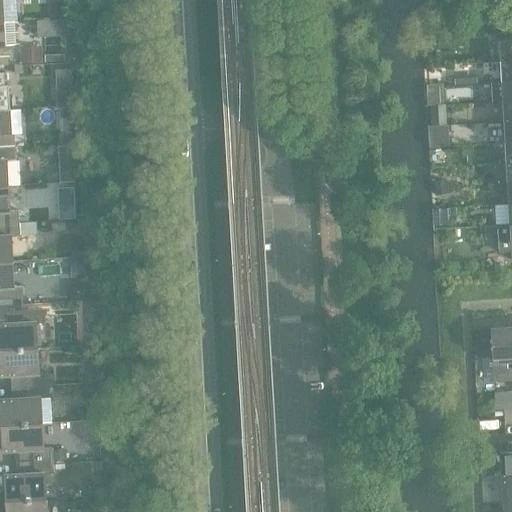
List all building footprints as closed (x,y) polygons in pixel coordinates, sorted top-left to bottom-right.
[(57,4),(52,9),(52,17),(65,16),(65,3),(57,4)] [(4,22),(0,22),(0,60),(14,59),(13,46),(16,46),(15,22),(4,23),(4,22)] [(511,40),(499,41),(500,62),(511,61),(511,40)] [(42,47),(22,49),(23,65),(43,63),(42,47)] [(511,61),(500,62),(501,83),(511,81),(511,61)] [(511,81),(501,83),(491,83),(492,104),(502,103),(511,102),(511,81)] [(71,97),(59,97),(60,107),(72,107),(71,97)] [(511,102),(502,103),(504,123),(511,122),(511,102)] [(73,109),(61,109),(62,145),(74,145),(73,109)] [(0,148),(15,148),(14,135),(0,135),(0,148)] [(0,186),(8,186),(20,186),(19,161),(16,162),(15,148),(0,148),(0,186)] [(76,168),(64,169),(64,183),(76,182),(76,168)] [(449,184),(436,184),(436,195),(449,194),(449,184)] [(8,186),(0,186),(0,224),(19,224),(19,210),(10,211),(8,186)] [(0,262),(12,262),(11,238),(20,237),(19,224),(0,224),(0,262)] [(511,225),(509,225),(502,226),(498,230),(499,253),(511,253),(511,260),(511,225)] [(84,238),(72,239),(73,257),(85,256),(84,238)] [(12,262),(0,262),(0,300),(24,299),(23,286),(14,286),(12,262)] [(85,265),(74,265),(74,279),(85,279),(85,265)] [(0,324),(0,350),(37,349),(36,324),(45,324),(44,310),(7,312),(8,324),(0,324)] [(511,362),(511,328),(491,329),(493,357),(492,357),(494,382),(511,381),(511,368),(507,369),(507,363),(511,362)] [(37,349),(0,350),(0,376),(11,376),(11,388),(49,386),(48,373),(39,373),(37,349)] [(0,400),(2,426),(42,424),(40,400),(49,399),(49,386),(11,388),(12,400),(0,400)] [(496,411),(504,411),(503,394),(495,394),(496,411)] [(42,424),(2,426),(3,452),(15,452),(16,463),(53,461),(52,448),(43,448),(42,424)] [(66,451),(54,451),(54,461),(66,461),(66,451)] [(511,452),(500,453),(502,479),(511,477),(511,452)] [(5,476),(6,502),(46,499),(45,475),(54,475),(53,461),(16,463),(16,475),(5,476)] [(101,462),(93,462),(94,472),(101,472),(101,462)] [(511,477),(502,479),(503,503),(511,502),(511,477)] [(97,489),(94,493),(94,497),(102,496),(101,488),(97,489)] [(46,511),(46,499),(6,502),(6,511),(46,511)] [(511,511),(511,502),(503,503),(503,511),(511,511)]
